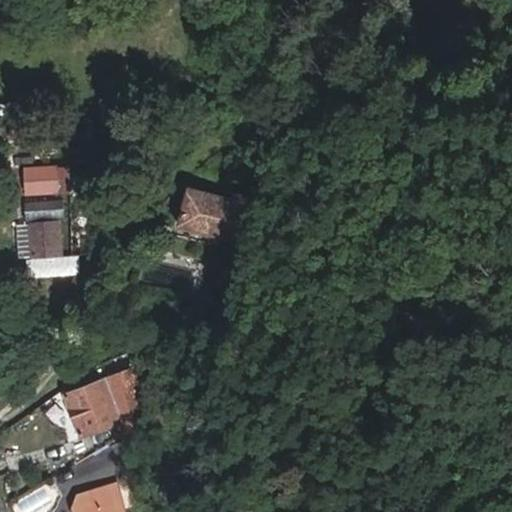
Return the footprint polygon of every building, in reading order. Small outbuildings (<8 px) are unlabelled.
[(75,164),(37,162),(35,183),(74,185),(75,164)] [(266,206),(188,189),(180,228),(258,245),(266,206)] [(26,216),(59,218),(60,203),(27,201),(26,216)] [(63,220),(35,220),(34,254),(63,254),(63,220)] [(72,293),(84,300),(93,281),(80,274),(72,293)] [(53,328),(65,334),(70,330),(74,321),(60,315),(53,328)] [(139,412),(149,410),(140,370),(123,375),(111,379),(122,409),(130,407),(137,407),(139,412)] [(110,378),(68,393),(83,432),(125,417),(122,409),(111,379),(110,378)] [(129,451),(157,445),(154,433),(128,439),(129,451)] [(129,511),(120,475),(94,481),(98,497),(89,499),(90,505),(91,511),(129,511)] [(98,497),(94,481),(82,484),(78,494),(81,507),(90,505),(89,499),(98,497)]
